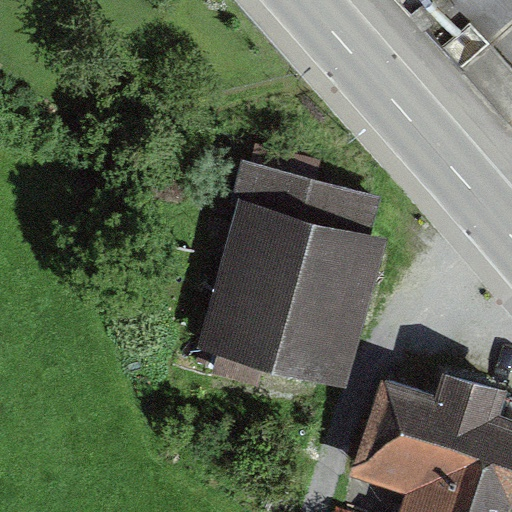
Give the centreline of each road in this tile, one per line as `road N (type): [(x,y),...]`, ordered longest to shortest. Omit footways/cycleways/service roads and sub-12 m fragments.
road 1 (track): [(321,511),(382,358),(467,251),(503,226)]
road 2 (tertiary): [(305,0),(503,226)]
